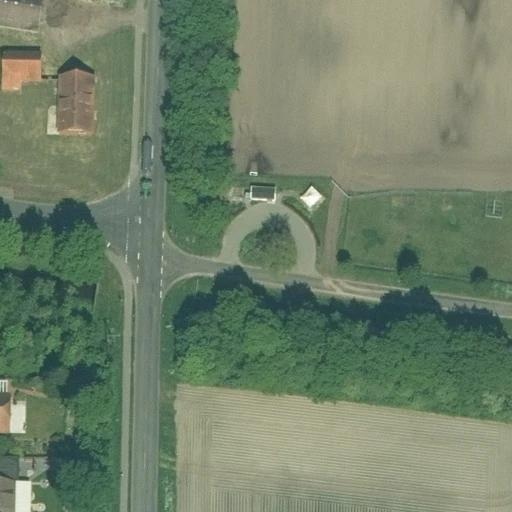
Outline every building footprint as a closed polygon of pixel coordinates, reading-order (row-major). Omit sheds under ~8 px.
[(0,0),(0,27),(40,34),(45,0),(0,0)] [(4,55),(4,75),(43,76),(43,56),(4,55)] [(58,134),(94,135),(96,78),(60,78),(58,134)] [(0,396),(0,435),(8,436),(8,396),(0,396)] [(0,511),(11,511),(12,485),(0,485),(0,511)]
